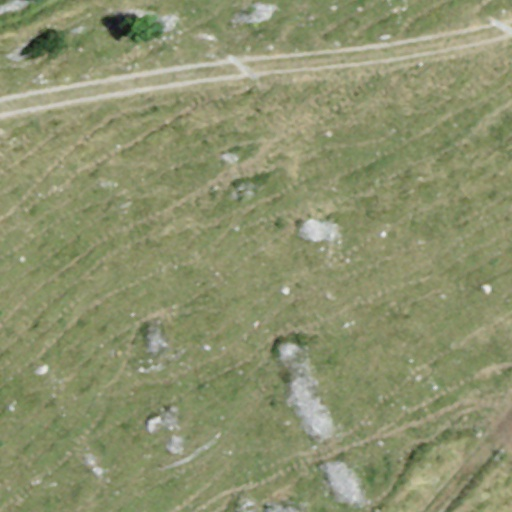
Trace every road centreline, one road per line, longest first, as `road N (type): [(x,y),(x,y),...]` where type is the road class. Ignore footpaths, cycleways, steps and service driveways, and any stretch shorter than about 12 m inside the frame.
road 1 (track): [(511,16),(300,58),(117,74),(0,104)]
road 2 (track): [(424,511),(511,416)]
